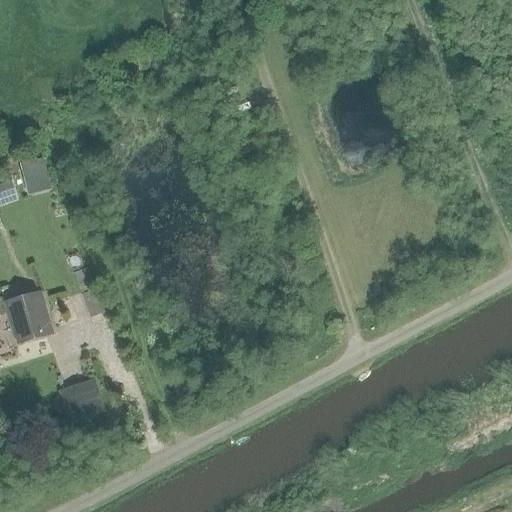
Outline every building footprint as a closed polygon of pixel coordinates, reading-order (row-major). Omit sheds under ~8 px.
[(27,194),(51,190),(45,158),(21,162),(27,194)] [(9,175),(0,177),(0,194),(14,189),(9,175)] [(70,299),(78,322),(104,314),(97,291),(70,299)] [(16,346),(53,335),(41,292),(3,303),(16,346)] [(95,417),(85,385),(66,391),(76,422),(95,417)]
